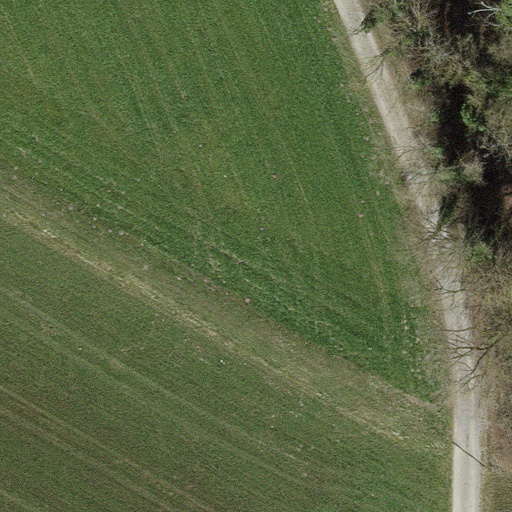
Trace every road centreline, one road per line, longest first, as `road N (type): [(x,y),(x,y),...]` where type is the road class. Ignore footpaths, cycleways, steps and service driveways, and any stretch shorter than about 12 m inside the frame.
road 1 (track): [(0,149),(482,439)]
road 2 (track): [(348,0),(443,237),(482,439),(477,511)]
